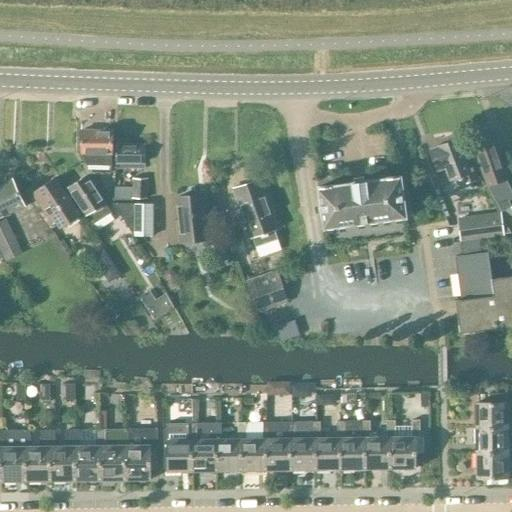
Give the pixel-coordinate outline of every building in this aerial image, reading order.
[(489,129),(471,135),(484,173),(490,185),(486,186),(495,206),(500,214),(501,213),(511,207),(508,201),(511,198),(511,195),(504,178),(506,178),(489,129)] [(81,149),(80,153),(81,153),(88,165),(111,166),(112,155),(112,153),(112,144),(112,131),(111,131),(81,130),(81,149)] [(116,168),(142,168),(144,168),(144,145),(130,145),(130,140),(121,139),(121,144),(116,144),(116,168)] [(430,150),(434,163),(443,160),(450,180),(463,176),(466,184),(479,179),(475,169),(470,171),(458,139),(438,147),(430,150)] [(73,196),(69,199),(78,212),(82,209),(92,225),(111,213),(87,176),(68,188),(73,196)] [(322,228),(406,217),(400,176),(369,180),(347,183),(317,187),(322,228)] [(78,212),(69,199),(56,178),(32,193),(52,224),(56,221),(60,228),(80,215),(78,212)] [(132,198),(147,199),(147,178),(133,178),(132,198)] [(11,179),(0,184),(0,217),(2,217),(24,206),(11,179)] [(259,180),(234,189),(251,238),(252,238),(255,247),(272,241),(277,240),(274,230),(276,229),(259,180)] [(207,239),(202,195),(176,198),(181,242),(207,239)] [(113,203),(134,236),(152,236),(152,204),(113,203)] [(501,213),(500,214),(511,233),(511,208),(511,207),(501,213)] [(500,214),(456,220),(456,222),(459,240),(503,234),(511,233),(500,214)] [(6,219),(0,221),(0,245),(15,238),(6,219)] [(456,301),(461,333),(511,326),(511,262),(505,251),(455,256),(461,301),(456,301)] [(103,263),(101,272),(108,283),(120,275),(109,259),(103,263)] [(165,272),(163,276),(166,280),(170,281),(174,279),(175,275),(173,271),(169,269),(165,272)] [(212,270),(203,274),(206,283),(216,280),(212,270)] [(247,281),(257,309),(287,299),(277,270),(247,281)] [(149,292),(139,299),(153,322),(173,310),(164,296),(155,302),(149,292)] [(251,331),(258,319),(246,312),(239,323),(251,331)] [(294,320),(276,326),(280,338),(281,341),(288,339),(299,335),(294,320)] [(290,382),(266,382),(267,397),(290,396),(290,382)] [(16,384),(16,401),(25,400),(25,384),(16,384)] [(65,385),(65,401),(74,400),(74,384),(65,385)] [(292,385),(292,396),(311,396),(311,384),(292,385)] [(50,400),(50,385),(41,385),(41,400),(50,400)] [(420,393),(421,407),(430,407),(429,393),(420,393)] [(479,403),(475,403),(475,429),(507,429),(511,428),(511,418),(507,418),(507,403),(507,393),(490,394),(490,403),(479,403)] [(317,394),(317,405),(336,404),(336,394),(317,394)] [(362,421),(344,422),(345,439),(340,439),(341,469),(366,469),(366,438),(369,438),(369,421),(362,421)] [(386,438),(369,438),(366,438),(366,469),(391,469),(390,438),(394,438),(394,421),(386,421),(386,438)] [(411,437),(394,438),(390,438),(391,469),(416,468),(415,437),(419,437),(419,421),(411,421),(411,437)] [(287,422),(270,423),(270,439),(266,439),(267,471),(292,470),(291,439),(296,439),(295,422),(287,422)] [(312,422),(295,422),(296,439),(291,439),(292,470),(316,470),(316,439),(320,439),(320,422),(312,422)] [(337,439),(320,439),(316,439),(316,470),(341,469),(340,439),(345,439),(344,422),(336,422),(337,439)] [(196,441),(196,423),(167,423),(167,472),(192,471),(192,441),(196,441)] [(221,423),(196,423),(196,441),(192,441),(192,471),(217,471),(217,440),(221,440),(221,423)] [(238,440),(221,440),(217,440),(217,471),(242,471),(241,440),(246,440),(245,423),(237,423),(238,440)] [(262,439),(246,440),(241,440),(242,471),(267,471),(266,439),(270,439),(270,423),(262,423),(262,439)] [(111,430),(105,430),(105,447),(100,447),(101,481),(111,481),(126,481),(125,447),(129,446),(129,429),(121,430),(111,430)] [(129,429),(129,446),(125,447),(126,481),(151,481),(151,472),(158,472),(157,451),(151,451),(150,446),(158,446),(158,429),(129,429)] [(475,429),(476,453),(508,453),(507,429),(475,429)] [(65,447),(55,447),(51,447),(52,482),(76,481),(76,447),(80,447),(80,430),(65,430),(65,447)] [(96,447),(80,447),(76,447),(76,481),(101,481),(100,447),(105,447),(105,430),(96,430),(96,447)] [(30,431),(5,431),(5,448),(1,448),(2,482),(26,482),(26,448),(30,448),(30,431)] [(40,448),(30,448),(26,448),(26,482),(52,482),(51,447),(55,447),(54,431),(40,431),(40,448)] [(508,453),(476,453),(476,479),(508,478),(508,453)]
